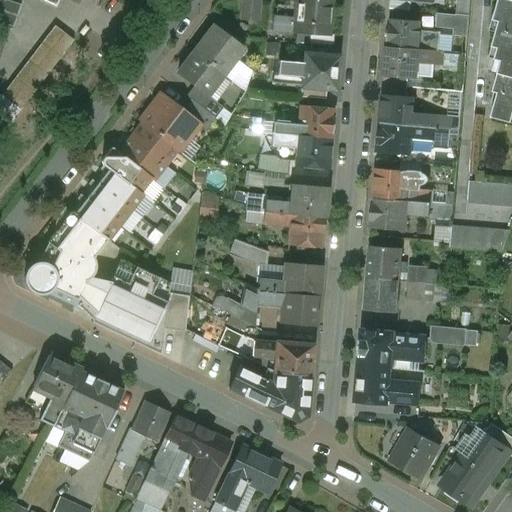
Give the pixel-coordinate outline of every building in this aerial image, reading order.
[(21,6),(2,0),(0,0),(0,23),(14,29),(21,6)] [(241,0),(240,23),(256,24),(257,0),(241,0)] [(330,0),(295,0),(294,21),(293,34),(310,35),(328,37),(328,36),(330,0)] [(511,0),(501,0),(496,21),(501,23),(494,47),(500,49),(496,59),(503,61),(495,92),(500,93),(493,118),(511,123),(511,0)] [(470,17),(460,16),(459,31),(469,32),(470,17)] [(294,21),(272,19),(271,32),(293,34),(294,21)] [(422,23),(390,20),(388,48),(420,51),(421,38),(422,23)] [(55,27),(1,97),(20,111),(74,41),(55,27)] [(243,49),(214,28),(195,54),(223,76),(243,49)] [(468,37),(436,34),(435,39),(421,38),(420,51),(445,53),(467,54),(468,37)] [(328,37),(310,35),(309,45),(332,47),(333,36),(328,36),(328,37)] [(279,57),(281,43),(268,42),(267,55),(279,57)] [(420,51),(388,48),(385,76),(417,79),(419,63),(420,51)] [(445,53),(420,51),(419,63),(444,65),(445,53)] [(467,54),(445,53),(444,65),(466,67),(467,54)] [(223,76),(195,54),(178,77),(193,88),(207,98),(208,96),(223,76)] [(339,58),(304,55),(303,64),(302,80),(301,89),(336,92),(339,58)] [(303,64),(278,62),(277,77),(285,78),(302,80),(303,64)] [(285,78),(277,77),(276,87),(284,87),(285,78)] [(223,107),(208,96),(207,98),(193,88),(186,97),(190,100),(215,118),(223,107)] [(415,98),(384,96),(381,123),(412,126),(413,116),(415,98)] [(182,112),(162,97),(155,104),(157,114),(152,115),(144,124),(142,122),(141,124),(177,152),(197,126),(199,124),(182,112)] [(19,111),(4,99),(0,104),(0,129),(4,132),(19,111)] [(215,118),(190,100),(182,112),(199,124),(197,126),(205,132),(215,118)] [(334,112),(300,109),(298,127),(297,138),(332,141),(334,112)] [(438,115),(417,114),(417,116),(413,116),(412,126),(437,128),(438,115)] [(450,116),(438,115),(437,128),(449,129),(450,116)] [(273,125),(255,123),(254,133),(272,136),(273,125)] [(412,126),(381,123),(379,151),(410,154),(411,137),(412,126)] [(177,152),(141,124),(129,139),(166,167),(177,152)] [(298,127),(273,125),(272,136),(297,138),(298,127)] [(437,128),(412,126),(411,137),(415,137),(415,139),(436,141),(437,128)] [(254,133),(247,132),(246,145),(272,148),(272,147),(271,147),(272,136),(254,133)] [(297,138),(272,136),(271,147),(272,147),(296,149),(297,138)] [(332,141),(297,138),(296,149),(295,167),(329,170),(332,141)] [(166,167),(129,139),(118,153),(118,154),(152,180),(151,181),(154,183),(166,167)] [(152,180),(118,154),(118,153),(112,149),(102,160),(102,162),(101,163),(102,164),(102,165),(103,167),(108,171),(109,171),(140,195),(141,194),(151,181),(152,180)] [(290,161),(260,157),(259,173),(275,177),(288,178),(290,161)] [(140,195),(109,171),(108,171),(103,167),(100,171),(105,175),(97,185),(97,186),(131,212),(143,196),(141,194),(140,195)] [(408,171),(404,172),(401,173),(377,171),(375,199),(432,204),(433,204),(434,191),(422,190),(423,185),(428,183),(430,179),(429,175),(423,172),(415,170),(408,171)] [(131,212),(97,186),(97,185),(92,181),(88,185),(94,190),(86,200),(120,227),(131,212)] [(511,205),(511,182),(470,182),(470,205),(511,205)] [(327,190),(293,187),(291,206),(290,217),(325,220),(327,190)] [(435,190),(435,217),(455,218),(455,190),(435,190)] [(120,227),(86,200),(80,196),(77,200),(83,205),(75,215),(74,216),(106,241),(108,242),(120,227)] [(266,200),(247,198),(246,213),(264,215),(265,204),(266,204),(266,200)] [(408,202),(375,199),(372,228),(406,230),(407,216),(408,202)] [(432,204),(408,202),(407,216),(431,217),(432,204)] [(266,204),(265,204),(264,215),(290,217),(291,206),(266,204)] [(72,212),(47,244),(38,263),(34,264),(31,266),(29,268),(27,270),(26,272),(25,274),(24,277),(24,280),(24,283),(25,285),(26,288),(27,290),(29,291),(31,293),(34,295),(38,296),(41,296),(42,294),(41,294),(42,292),(75,307),(75,306),(92,321),(91,324),(160,356),(170,284),(121,261),(110,283),(91,278),(94,275),(95,272),(95,270),(96,267),(95,264),(95,261),(94,262),(93,259),(106,241),(74,216),(75,215),(72,212)] [(290,217),(264,215),(263,226),(289,228),(290,217)] [(325,220),(290,217),(289,228),(288,246),(322,249),(325,220)] [(500,250),(502,229),(453,224),(451,245),(500,250)] [(439,225),(436,239),(449,241),(452,227),(439,225)] [(230,251),(262,264),(267,251),(235,239),(230,251)] [(403,250),(370,247),(368,279),(400,282),(403,250)] [(321,269),(286,266),(284,284),(284,295),(318,298),(321,269)] [(427,268),(410,266),(409,282),(426,284),(427,268)] [(400,282),(368,279),(365,311),(397,314),(400,282)] [(284,284),(258,282),(257,293),(284,295),(284,284)] [(426,284),(409,282),(408,299),(424,300),(426,284)] [(284,295),(257,293),(256,304),(283,307),(284,295)] [(189,298),(170,294),(165,330),(185,333),(185,330),(189,298)] [(318,298),(284,295),(283,307),(281,325),(315,328),(318,298)] [(238,319),(256,323),(259,312),(241,308),(238,319)] [(468,331),(432,327),(431,340),(434,344),(466,347),(468,331)] [(185,330),(185,333),(181,366),(206,378),(219,347),(185,330)] [(395,334),(363,331),(362,341),(361,341),(360,358),(360,367),(392,370),(393,358),(424,361),(426,339),(395,336),(395,334)] [(277,345),(254,344),(253,359),(260,360),(276,361),(277,345)] [(314,347),(277,344),(277,345),(276,361),(260,360),(260,368),(274,373),(311,377),(314,347)] [(81,372),(49,356),(33,388),(51,397),(39,421),(53,428),(81,372)] [(0,386),(11,372),(0,363),(0,386)] [(392,370),(360,367),(359,377),(358,377),(357,393),(358,393),(357,404),(389,407),(391,383),(392,370)] [(308,417),(273,385),(239,369),(229,389),(297,421),(308,417)] [(81,372),(53,428),(64,433),(57,448),(89,463),(104,430),(106,431),(124,392),(81,372)] [(273,385),(308,417),(311,377),(274,373),(273,385)] [(412,385),(391,383),(389,402),(411,403),(412,385)] [(170,414),(145,402),(132,431),(131,432),(143,438),(157,444),(170,414)] [(213,434),(175,416),(163,442),(187,454),(198,459),(201,460),(213,434)] [(511,449),(511,437),(499,428),(493,437),(498,441),(499,441),(511,450),(511,449)] [(130,430),(116,461),(130,468),(143,438),(131,432),(132,431),(130,430)] [(439,447),(409,430),(392,461),(421,478),(439,447)] [(213,434),(201,460),(198,459),(190,476),(192,495),(203,500),(230,443),(213,434)] [(498,441),(481,466),(465,455),(443,486),(469,504),(482,484),(487,488),(511,453),(511,450),(499,441),(498,441)] [(187,454),(163,442),(144,481),(169,493),(176,478),(179,479),(182,478),(188,464),(187,461),(184,460),(187,454)] [(280,466),(241,448),(214,503),(233,511),(234,511),(234,510),(234,509),(247,482),(247,483),(247,484),(249,485),(249,484),(256,487),(255,488),(263,492),(263,491),(267,492),(280,466)] [(142,480),(134,477),(126,493),(135,497),(142,480)] [(159,511),(169,493),(144,481),(136,501),(159,511)] [(135,497),(126,493),(123,500),(132,504),(135,497)] [(78,511),(79,511),(59,501),(53,511),(78,511)]
